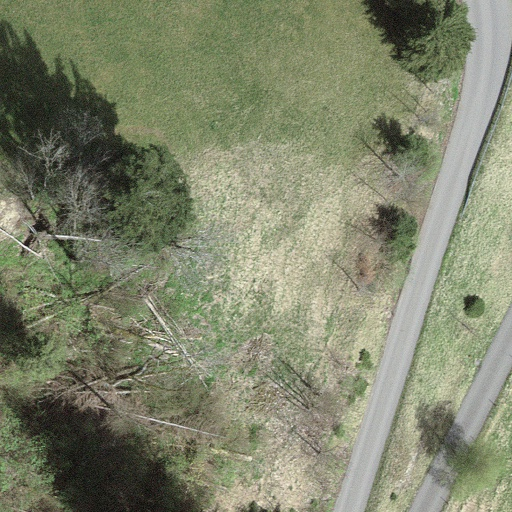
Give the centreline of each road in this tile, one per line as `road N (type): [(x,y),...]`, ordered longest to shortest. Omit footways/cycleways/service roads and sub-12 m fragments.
road 1 (track): [(487,0),(491,51),(480,98),(350,511)]
road 2 (track): [(422,511),(511,334)]
